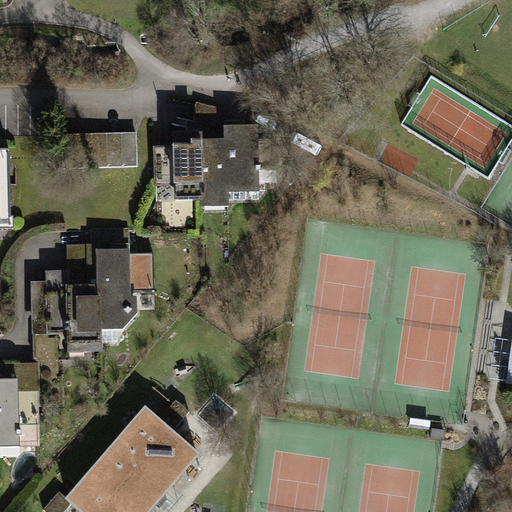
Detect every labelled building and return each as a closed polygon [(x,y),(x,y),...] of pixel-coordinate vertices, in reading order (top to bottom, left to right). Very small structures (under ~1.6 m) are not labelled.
[(190,131),(173,131),(172,145),(153,145),(155,186),(174,185),(174,199),(200,198),(200,206),(228,206),(229,192),(260,191),(258,124),(228,124),(228,109),(196,102),(190,131)] [(138,167),(137,132),(57,133),(59,168),(138,167)] [(0,226),(11,226),(8,148),(0,147),(0,226)] [(66,246),(67,269),(45,269),(46,282),(32,282),(36,363),(37,385),(38,392),(64,391),(62,336),(67,336),(69,353),(103,352),(102,330),(124,330),(139,313),(138,296),(131,296),(130,228),(92,230),(93,243),(66,246)] [(0,445),(20,445),(18,387),(37,385),(36,363),(6,363),(5,379),(0,378),(0,445)] [(190,413),(177,401),(161,420),(174,431),(190,413)] [(161,420),(145,406),(63,497),(71,503),(81,511),(150,511),(199,453),(174,431),(161,420)] [(64,511),(71,503),(63,497),(58,493),(43,511),(64,511)]
